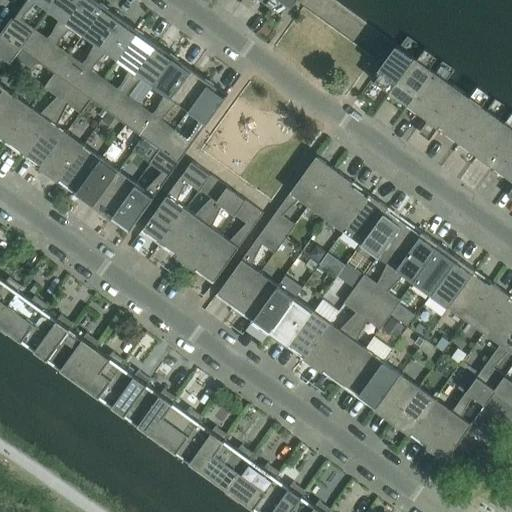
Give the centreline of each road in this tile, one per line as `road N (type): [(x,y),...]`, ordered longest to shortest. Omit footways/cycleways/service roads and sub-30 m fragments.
road 1 (residential): [(0,193),(439,511)]
road 2 (residential): [(511,240),(343,119),(292,92),(179,0)]
